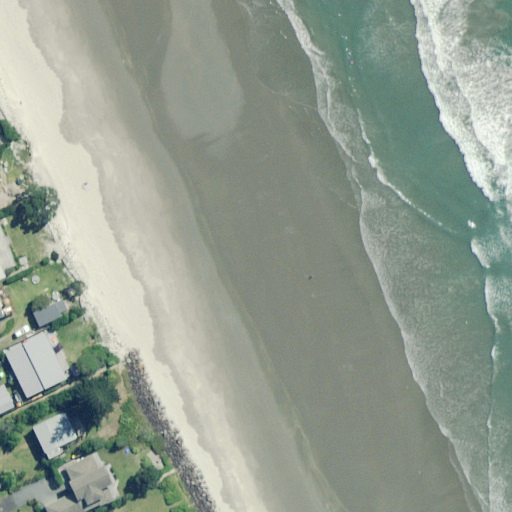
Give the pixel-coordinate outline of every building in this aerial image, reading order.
[(17,268),(0,229),(0,280),(5,278),(3,274),(17,268)] [(0,320),(16,314),(8,292),(0,294),(0,320)] [(69,313),(63,301),(34,316),(41,328),(69,313)] [(66,380),(45,336),(5,354),(26,399),(66,380)] [(78,362),(67,369),(75,380),(85,373),(78,362)] [(0,415),(14,409),(4,387),(0,388),(0,415)] [(77,440),(63,413),(32,428),(48,461),(61,455),(58,449),(77,440)] [(97,470),(91,457),(62,470),(73,494),(44,507),(45,511),(88,511),(107,504),(101,491),(111,486),(103,467),(97,470)]
